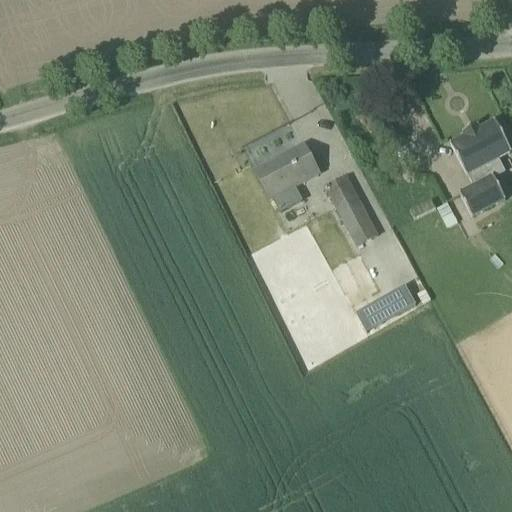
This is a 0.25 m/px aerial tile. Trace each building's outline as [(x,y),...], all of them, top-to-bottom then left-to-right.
[(510,151),(511,150),(511,143),(506,133),(501,136),(495,123),(479,132),(477,128),(463,135),(465,139),(450,147),(467,178),(473,189),(459,196),(472,220),(505,202),(491,175),(501,170),(497,162),(511,155),(510,151)] [(271,202),(318,176),(303,148),(255,174),(271,202)] [(357,250),(378,238),(346,180),(325,191),(357,250)] [(447,206),(437,211),(447,231),(457,226),(447,206)] [(352,316),(363,336),(414,307),(403,288),(352,316)]
